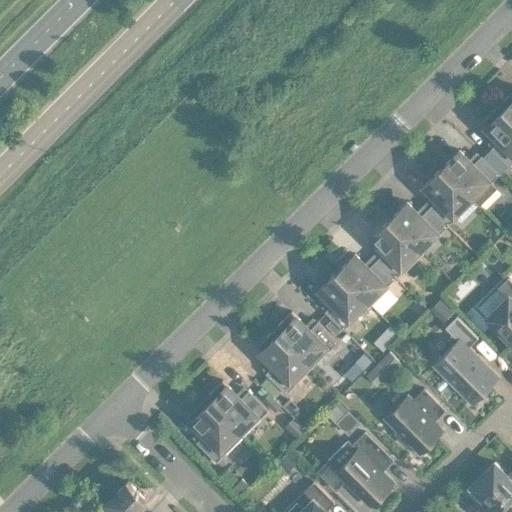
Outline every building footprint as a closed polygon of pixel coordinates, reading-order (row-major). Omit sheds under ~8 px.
[(511,91),(499,104),(511,116),(511,91)] [(511,166),(511,116),(499,104),(482,122),(499,139),(490,148),(511,168),(511,166)] [(459,150),(442,167),(471,197),(488,180),(491,182),(500,173),(481,155),(473,163),(459,150)] [(438,198),(429,207),(447,225),(456,216),(454,214),(471,197),(442,167),(424,185),(438,198)] [(407,202),(390,219),(419,249),(420,248),(436,232),(438,234),(447,225),(429,207),(421,215),(407,202)] [(385,250),(377,259),(395,277),(404,269),(406,271),(424,253),(420,248),(419,249),(390,219),(372,237),(385,250)] [(355,254),(337,271),(367,301),(366,301),(370,306),(389,288),(387,286),(395,277),(377,259),(368,267),(355,254)] [(367,301),(337,271),(320,289),(333,302),(325,311),(332,318),(342,328),(343,329),(352,320),(349,318),(366,301),(367,301)] [(511,281),(508,278),(499,287),(508,297),(488,317),(498,327),(495,330),(506,341),(509,337),(511,340),(511,281)] [(441,298),(434,304),(447,317),(454,310),(441,298)] [(292,311),(274,329),(312,367),(338,341),(318,320),(309,329),(292,311)] [(468,348),(478,337),(457,316),(445,327),(458,340),(435,363),(473,401),(497,377),(468,348)] [(332,318),(326,325),(335,335),(342,328),(332,318)] [(390,325),(384,331),(393,340),(399,334),(390,325)] [(312,367),(274,329),(256,346),(274,364),(265,373),(286,393),(312,367)] [(346,333),(341,338),(345,342),(350,337),(346,333)] [(389,351),(378,362),(389,373),(400,361),(389,351)] [(364,353),(355,362),(363,370),(372,361),(364,353)] [(222,380),(205,398),(243,436),(269,410),(249,389),(240,398),(222,380)] [(398,430),(395,433),(407,445),(410,442),(419,452),(442,429),(430,417),(441,405),(424,388),(413,400),(408,395),(385,418),(398,430)] [(243,436),(205,398),(187,415),(205,433),(196,441),(216,462),(243,436)] [(274,398),(268,404),(274,410),(280,404),(274,398)] [(288,398),(282,405),(292,415),(299,408),(288,398)] [(338,402),(327,414),(337,423),(348,412),(338,402)] [(391,488),(389,486),(393,482),(379,467),(390,456),(365,432),(353,444),(358,448),(337,470),(328,460),(317,471),(334,488),(344,478),(370,504),(379,495),(382,498),(391,488)] [(286,452),(278,461),(288,471),(297,462),(286,452)] [(511,511),(511,478),(495,462),(472,485),(473,486),(468,491),(484,507),(483,507),(487,511),(511,511)] [(242,478),(232,488),(240,495),(249,485),(242,478)] [(132,511),(146,499),(128,481),(98,511),(99,511),(132,511)] [(327,511),(326,510),(334,501),(314,481),(282,511),(327,511)]
